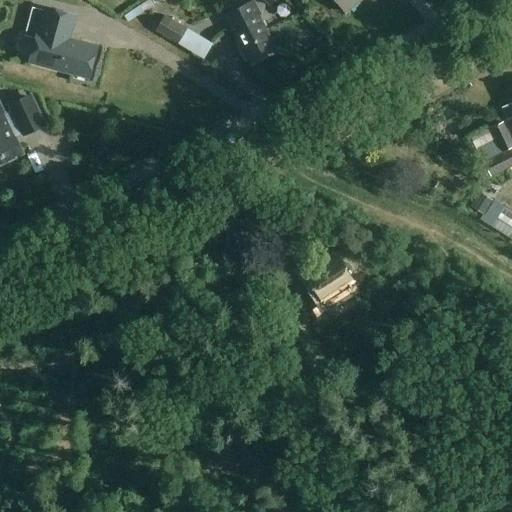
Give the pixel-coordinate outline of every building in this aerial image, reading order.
[(253,0),(225,14),(243,49),(241,56),(247,57),(249,62),(254,59),(261,61),(262,55),(275,48),(258,16),(260,15),(253,0)] [(334,0),(345,13),(361,0),(334,0)] [(87,78),(96,46),(68,38),(74,15),(45,8),(39,31),(36,30),(28,63),(87,78)] [(180,44),(189,29),(165,15),(155,30),(180,44)] [(186,47),(212,63),(221,49),(194,33),(186,47)] [(511,87),(505,91),(511,103),(502,107),(508,120),(511,119),(511,120),(511,87)] [(23,135),(45,125),(33,99),(29,101),(26,96),(9,104),(12,111),(4,115),(0,106),(0,163),(22,154),(13,135),(21,131),(23,135)] [(511,165),(511,139),(503,121),(491,127),(497,139),(477,148),(491,176),(511,165)] [(323,302),(324,301),(329,309),(358,292),(352,283),(354,282),(339,257),(307,276),(323,302)]
